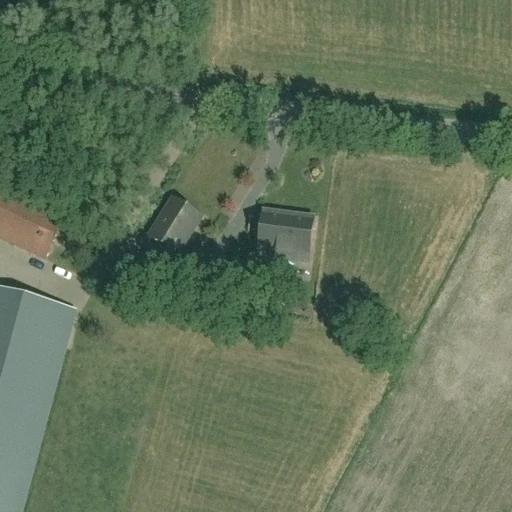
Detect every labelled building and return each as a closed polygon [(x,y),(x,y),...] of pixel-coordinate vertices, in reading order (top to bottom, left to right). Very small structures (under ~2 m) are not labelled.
[(0,240),(47,262),(65,221),(0,190),(0,240)] [(173,202),(149,239),(156,243),(140,269),(162,283),(178,257),(177,257),(201,219),(173,202)] [(282,255),(308,258),(313,223),(264,216),(261,241),(260,241),(258,257),(281,260),(282,255)] [(292,289),(291,301),(310,304),(312,291),(292,289)] [(19,511),(73,313),(14,298),(0,349),(0,511),(19,511)]
